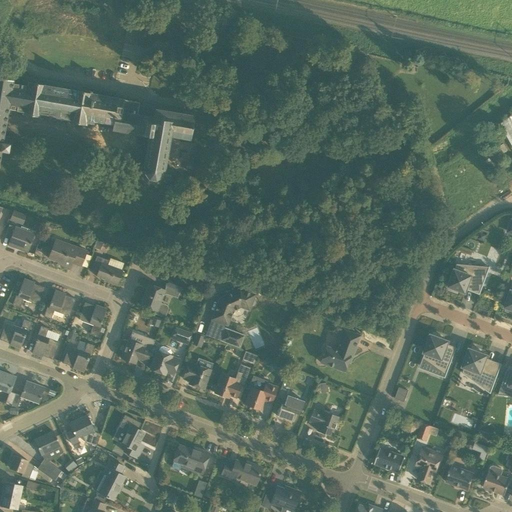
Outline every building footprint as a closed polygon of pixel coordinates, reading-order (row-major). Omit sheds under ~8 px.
[(151,27),(129,22),(124,41),(148,47),(151,36),(179,43),(182,32),(151,25),(151,27)] [(263,82),(264,74),(239,73),(239,71),(232,70),(231,82),(263,82)] [(12,80),(0,77),(0,150),(7,152),(9,143),(1,142),(7,108),(16,109),(16,110),(22,112),(22,113),(40,117),(41,114),(69,119),(68,121),(86,125),(87,122),(93,123),(94,120),(113,124),(112,129),(150,136),(144,166),(137,165),(135,173),(141,174),(147,181),(156,183),(163,178),(169,179),(171,171),(163,169),(169,135),(190,139),(194,116),(138,106),(139,102),(91,94),(91,93),(28,82),(27,86),(12,83),(12,80)] [(211,106),(212,98),(201,96),(201,95),(190,93),(189,103),(199,105),(199,104),(211,106)] [(507,150),(503,144),(495,149),(499,156),(507,150)] [(12,212),(9,222),(22,226),(25,216),(12,212)] [(11,238),(15,226),(9,224),(5,236),(11,238)] [(20,228),(15,226),(11,238),(8,245),(16,248),(16,247),(27,251),(27,252),(28,252),(34,234),(26,231),(27,229),(21,226),(20,228)] [(81,266),(86,251),(55,239),(48,258),(62,263),(62,265),(70,268),(72,263),(81,266)] [(97,241),(95,248),(101,250),(103,243),(97,241)] [(117,285),(122,272),(122,270),(108,265),(109,261),(97,256),(91,270),(98,272),(96,276),(109,281),(108,282),(117,285)] [(481,289),(489,267),(457,264),(454,273),(453,273),(449,282),(450,282),(449,286),(451,287),(450,290),(457,292),(458,290),(465,292),(468,284),(481,289)] [(171,288),(180,292),(184,282),(169,277),(165,286),(171,288)] [(36,287),(33,286),(34,283),(24,279),(17,295),(16,295),(12,305),(20,307),(23,299),(38,304),(44,287),(44,288),(36,285),(36,287)] [(160,303),(164,290),(150,285),(148,290),(146,290),(140,305),(156,311),(155,314),(163,316),(166,315),(168,308),(167,305),(160,303)] [(252,306),(254,306),(255,305),(256,303),(256,301),(255,299),(253,298),(255,295),(240,289),(220,298),(212,319),(227,325),(232,310),(240,307),(249,310),(250,306),(252,306)] [(67,298),(64,297),(66,294),(55,290),(49,307),(47,306),(43,316),(51,319),(54,310),(69,316),(75,299),(67,296),(67,298)] [(94,308),(92,308),(92,306),(85,303),(85,302),(79,319),(94,325),(91,333),(98,336),(102,326),(100,326),(106,309),(95,305),(94,308)] [(311,315),(312,310),(302,307),(301,312),(311,315)] [(152,318),(150,324),(158,327),(161,321),(152,318)] [(28,332),(31,322),(24,319),(21,328),(6,323),(0,338),(0,339),(0,340),(0,339),(8,342),(8,340),(11,341),(9,344),(20,348),(26,331),(28,332)] [(53,359),(59,343),(45,337),(48,328),(41,326),(37,335),(38,336),(32,353),(42,357),(44,353),(46,354),(45,356),(53,359),(52,359),(53,359)] [(172,339),(187,344),(192,333),(176,327),(172,339)] [(220,340),(240,348),(245,335),(224,327),(220,340)] [(352,357),(360,336),(344,330),(336,350),(331,349),(326,364),(336,368),(337,370),(340,371),(342,370),(344,371),(350,356),(352,357)] [(69,332),(66,338),(74,341),(76,334),(69,332)] [(442,336),(434,333),(433,336),(431,335),(429,339),(428,339),(425,348),(426,348),(424,352),(425,353),(423,358),(446,373),(454,352),(446,349),(449,341),(441,338),(442,336)] [(201,348),(205,337),(196,334),(192,344),(201,348)] [(147,362),(152,350),(142,346),(143,345),(128,339),(121,358),(136,364),(138,359),(140,360),(147,362)] [(91,355),(95,346),(87,343),(84,352),(69,346),(63,363),(71,365),(71,364),(74,364),(73,368),(83,372),(89,355),(91,355)] [(172,352),(170,349),(163,346),(160,348),(158,351),(157,350),(150,369),(165,374),(166,372),(173,375),(179,359),(172,356),(171,355),(172,352)] [(480,350),(473,347),(472,350),(469,349),(463,367),(465,367),(463,373),(490,393),(499,368),(484,363),(487,355),(479,352),(480,350)] [(242,360),(253,364),(256,355),(245,351),(242,360)] [(196,365),(189,363),(183,378),(193,382),(192,385),(204,389),(211,370),(196,365)] [(239,389),(241,384),(244,385),(250,368),(250,367),(241,364),(240,364),(235,378),(221,373),(218,383),(214,393),(225,397),(226,394),(236,398),(239,389)] [(277,369),(277,370),(277,372),(278,373),(278,374),(279,374),(280,375),(281,375),(282,375),(284,374),(285,373),(285,372),(286,371),(286,370),(286,369),(285,368),(285,367),(284,366),(282,366),(281,366),(280,366),(279,366),(278,367),(278,368),(277,369)] [(0,389),(9,393),(10,392),(15,377),(8,374),(7,377),(0,374),(0,389)] [(511,375),(506,374),(500,389),(499,392),(498,395),(511,395),(511,375)] [(42,390),(33,386),(34,383),(26,381),(21,396),(15,394),(11,406),(17,408),(21,397),(38,403),(40,398),(41,398),(41,397),(40,397),(44,387),(43,387),(42,390)] [(326,382),(319,384),(321,392),(328,391),(326,382)] [(271,403),(277,387),(266,383),(263,391),(251,387),(245,404),(254,407),(255,406),(258,407),(257,409),(260,410),(264,400),(271,403)] [(404,402),(409,391),(399,387),(395,398),(404,402)] [(9,393),(5,404),(11,406),(15,394),(10,392),(9,393)] [(299,414),(304,401),(288,395),(283,406),(281,405),(277,416),(293,422),(296,413),(299,414)] [(323,413),(314,409),(309,422),(316,424),(317,422),(319,423),(317,430),(332,436),(334,428),(336,429),(338,424),(336,424),(339,417),(324,412),(323,413)] [(93,430),(86,415),(79,418),(80,421),(71,425),(70,422),(70,423),(73,430),(67,433),(72,445),(80,442),(78,438),(82,435),(86,443),(96,446),(100,434),(94,432),(93,430)] [(413,421),(406,426),(411,433),(418,428),(413,421)] [(141,439),(144,432),(123,422),(130,426),(121,443),(127,446),(124,452),(137,458),(143,445),(137,442),(139,438),(141,439)] [(423,423),(418,438),(426,441),(429,434),(431,426),(423,423)] [(488,433),(481,430),(478,438),(487,442),(487,441),(488,433)] [(41,464),(58,476),(61,472),(61,471),(48,462),(62,453),(52,431),(34,439),(44,459),(41,464)] [(198,452),(179,445),(171,465),(172,468),(178,470),(180,469),(181,466),(202,474),(209,453),(199,449),(198,452)] [(399,473),(405,456),(380,448),(374,464),(399,473)] [(436,472),(442,457),(422,450),(416,465),(423,467),(422,470),(421,470),(418,479),(430,484),(434,471),(436,472)] [(29,478),(32,470),(33,466),(27,461),(28,461),(14,455),(9,468),(23,473),(21,476),(29,478)] [(99,492),(95,500),(103,503),(107,496),(113,500),(125,477),(121,474),(125,467),(111,460),(104,473),(107,474),(98,492),(99,492)] [(251,466),(236,460),(234,464),(226,461),(221,475),(235,480),(236,477),(255,485),(262,467),(251,464),(251,466)] [(41,464),(37,469),(41,471),(51,479),(54,481),(55,480),(58,476),(41,464)] [(468,490),(474,473),(452,465),(446,481),(468,490)] [(505,495),(510,479),(501,476),(503,471),(502,468),(493,465),(490,466),(485,481),(484,482),(483,484),(483,485),(483,487),(505,495)] [(58,476),(55,480),(58,483),(56,485),(60,487),(63,480),(61,479),(58,476)] [(39,491),(41,485),(28,481),(26,487),(39,491)] [(19,497),(22,485),(5,482),(2,494),(19,497)] [(294,508),(300,492),(289,488),(289,491),(277,486),(276,488),(269,485),(261,505),(269,508),(271,502),(285,507),(286,505),(294,508)] [(197,488),(194,496),(202,499),(204,491),(197,488)] [(168,493),(165,501),(172,503),(175,495),(168,493)] [(0,505),(17,509),(19,497),(2,494),(0,505)] [(102,511),(105,504),(103,503),(95,500),(87,498),(83,509),(89,511),(88,511),(102,511)]
